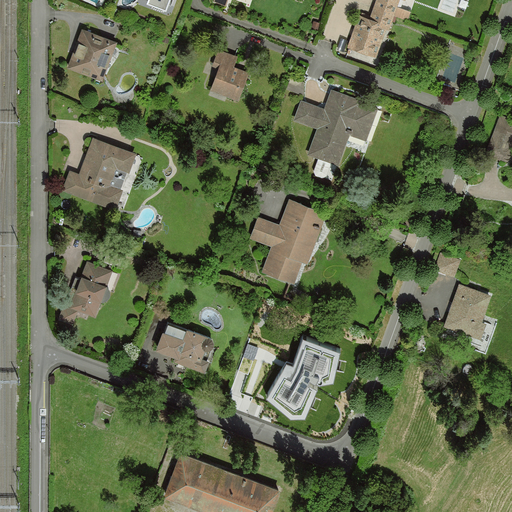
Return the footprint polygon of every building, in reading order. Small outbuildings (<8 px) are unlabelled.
[(149,0),(147,5),(166,12),(170,0),(149,0)] [(400,0),(378,0),(372,19),(361,15),(349,46),(377,56),(387,28),(390,29),(400,0)] [(117,42),(83,29),(69,67),(103,79),(117,42)] [(212,89),(239,99),(249,72),(234,67),(238,56),(220,50),(215,65),(220,67),(212,89)] [(339,164),(350,133),(367,140),(378,109),(359,101),(360,99),(334,90),(326,110),(303,101),(296,119),(320,127),(310,153),(339,164)] [(511,119),(501,116),(488,153),(508,159),(511,146),(511,119)] [(138,153),(95,136),(81,173),(72,170),(65,188),(117,208),(124,189),(115,186),(122,168),(130,171),(138,153)] [(265,270),(296,282),(304,260),(309,262),(328,212),(292,199),(282,225),(261,217),(253,236),(274,244),(265,270)] [(108,252),(106,258),(118,264),(121,258),(108,252)] [(461,260),(443,253),(437,269),(455,276),(461,260)] [(96,315),(114,269),(89,260),(82,279),(78,278),(68,306),(65,305),(61,318),(75,323),(80,308),(96,315)] [(142,299),(149,280),(122,270),(115,288),(142,299)] [(492,296),(462,285),(447,325),(482,338),(487,324),(482,322),(492,296)] [(165,331),(158,349),(179,355),(177,361),(207,372),(211,361),(203,359),(206,349),(210,349),(213,347),(215,344),(215,341),(214,338),(211,336),(190,328),(185,338),(165,331)] [(279,378),(299,385),(317,339),(288,328),(271,375),(273,376),(270,384),(276,387),(279,378)] [(178,453),(163,495),(209,511),(268,511),(277,489),(178,453)]
